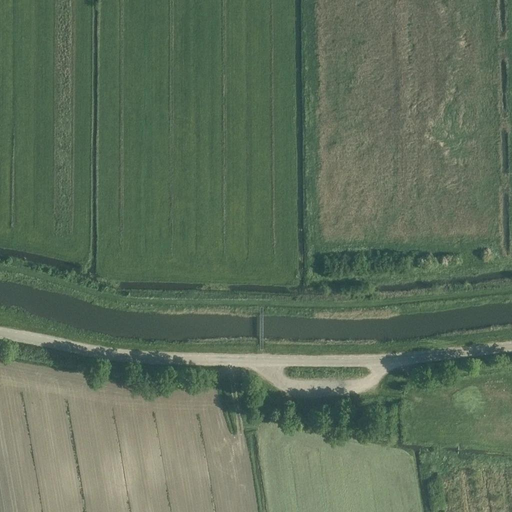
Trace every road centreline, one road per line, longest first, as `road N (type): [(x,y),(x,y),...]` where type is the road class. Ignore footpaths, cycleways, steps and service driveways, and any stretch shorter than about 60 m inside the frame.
road 1 (tertiary): [(511,347),(387,361),(261,361),(114,356),(0,333)]
road 2 (track): [(261,361),(276,383),(367,384),(387,361)]
